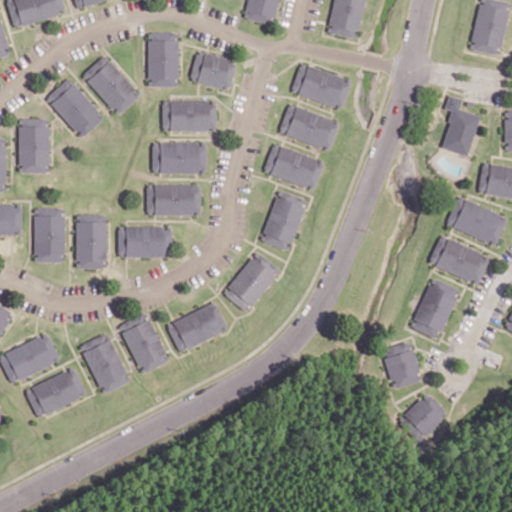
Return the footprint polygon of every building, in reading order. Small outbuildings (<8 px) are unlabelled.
[(65,13),(61,0),(5,0),(13,26),(65,13)] [(73,0),(76,8),(102,0),(73,0)] [(278,0),(247,0),(244,19),(274,24),(278,0)] [(356,38),(363,0),(332,0),(326,32),(356,38)] [(478,0),(469,48),(499,55),(510,1),(502,0),(478,0)] [(0,56),(9,54),(0,20),(0,56)] [(147,86),(178,85),(177,31),(146,32),(147,86)] [(197,50),(188,79),(228,90),(236,60),(197,50)] [(81,75),(117,114),(140,93),(103,54),(81,75)] [(290,91),(341,109),(351,79),(300,62),(290,91)] [(45,97),(80,137),(104,117),(68,77),(45,97)] [(479,115),(458,108),(461,98),(448,94),(444,108),(451,110),(440,147),(467,155),(479,115)] [(162,130),(216,130),(215,99),(161,100),(162,130)] [(330,148),(339,119),(287,104),(278,134),(330,148)] [(511,149),(511,109),(504,109),(503,150),(511,149)] [(17,172),(47,172),(48,118),(18,118),(17,172)] [(151,172),(205,173),(206,142),(152,141),(151,172)] [(263,172),(314,189),(323,159),(272,142),(263,172)] [(511,166),(482,161),(477,192),(511,198),(511,166)] [(200,184),(146,183),(146,214),(199,215),(200,184)] [(288,250),(304,207),(300,205),(303,198),(278,189),(259,240),(288,250)] [(507,216),(456,196),(445,224),(495,245),(507,216)] [(0,234),(20,235),(21,204),(0,203),(0,234)] [(63,207),(32,207),(33,261),(64,261),(63,207)] [(105,213),(74,214),(75,268),(106,267),(105,213)] [(171,256),(171,226),(117,225),(116,256),(171,256)] [(479,284),(490,255),(439,235),(428,264),(479,284)] [(221,291),(244,311),(280,271),(257,251),(221,291)] [(409,326),(438,338),(459,289),(431,276),(409,326)] [(227,329),(215,301),(165,323),(178,351),(227,329)] [(0,332),(13,314),(0,305),(0,332)] [(118,323),(139,373),(167,361),(146,311),(118,323)] [(0,360),(9,382),(59,360),(46,332),(0,352),(0,360)] [(101,393),(129,381),(107,332),(79,344),(101,393)] [(382,347),(390,387),(420,381),(411,341),(382,347)] [(24,388),(36,416),(85,395),(73,367),(24,388)] [(446,414),(426,391),(396,419),(416,441),(446,414)]
